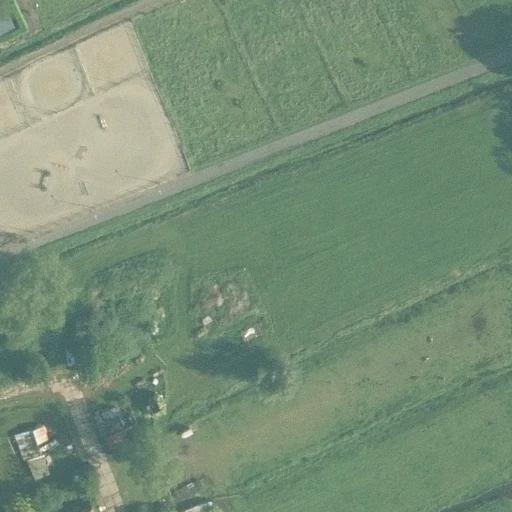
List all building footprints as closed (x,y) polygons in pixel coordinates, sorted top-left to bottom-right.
[(109,370),(130,365),(127,351),(106,356),(109,370)] [(98,414),(105,431),(125,422),(117,403),(108,406),(109,410),(98,414)] [(16,445),(37,438),(30,417),(9,423),(16,445)] [(142,511),(218,511),(212,494),(181,505),(168,510),(166,504),(142,511)] [(69,506),(71,511),(97,511),(92,497),(69,506)]
